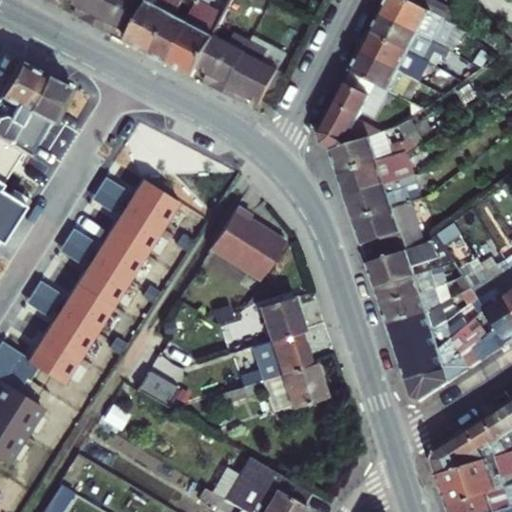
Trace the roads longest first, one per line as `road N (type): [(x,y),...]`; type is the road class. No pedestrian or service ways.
road 1 (residential): [(280,161),(327,237),(394,453)]
road 2 (residential): [(129,73),(0,299)]
road 3 (residential): [(359,0),(280,161)]
road 4 (residential): [(129,73),(243,132),(280,161)]
road 5 (residential): [(0,9),(129,73)]
road 6 (residential): [(394,453),(511,374)]
